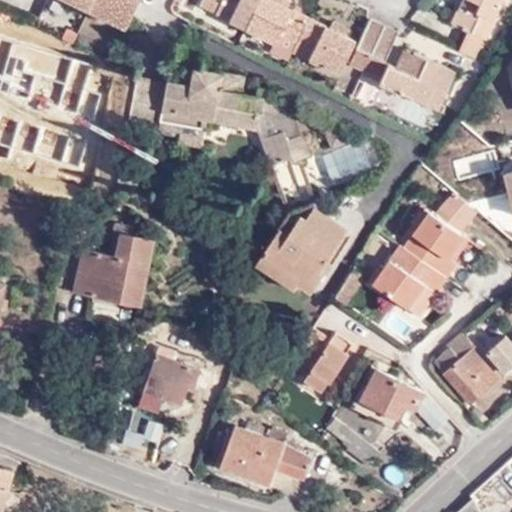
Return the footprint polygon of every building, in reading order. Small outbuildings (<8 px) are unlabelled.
[(67,0),(128,28),(141,0),(67,0)] [(223,2),(219,0),(202,0),(200,5),(217,12),(223,2)] [(346,72),(351,60),(360,42),(363,36),(314,12),(312,15),(292,4),(293,0),(219,0),(223,2),(217,12),(280,41),(283,33),(300,42),(301,39),(318,48),(314,57),(346,72)] [(458,0),(449,20),(472,32),(480,16),(493,23),(504,0),(458,0)] [(480,16),(472,32),(486,38),(493,23),(480,16)] [(364,43),(391,56),(402,31),(376,18),(364,43)] [(485,43),(467,35),(459,51),(477,59),(485,43)] [(297,49),(314,57),(318,48),(301,39),(300,42),(297,49)] [(351,60),(388,77),(396,62),(390,60),(391,56),(364,43),(360,42),(351,60)] [(409,68),(418,50),(410,47),(401,64),(409,68)] [(396,62),(388,77),(386,83),(441,108),(450,87),(452,88),(460,70),(418,50),(409,68),(401,64),(396,62)] [(112,63),(103,60),(100,78),(109,81),(112,63)] [(112,63),(109,81),(100,133),(124,138),(128,117),(135,76),(135,74),(112,63)] [(185,65),(181,83),(192,85),(196,68),(185,65)] [(168,83),(159,124),(158,127),(179,132),(181,125),(203,130),(206,118),(260,129),(273,164),(294,158),(295,161),(312,155),(305,135),(292,139),(288,130),(284,131),(280,121),(284,112),(286,112),(289,94),(258,87),(256,97),(240,93),(244,74),(222,70),(222,73),(196,68),(192,85),(181,83),(169,80),(168,83)] [(135,76),(128,117),(159,124),(168,83),(135,76)] [(49,145),(45,158),(83,168),(98,114),(21,93),(10,135),(49,145)] [(363,137),(348,120),(346,119),(334,113),(324,117),(335,147),(363,137)] [(181,125),(179,132),(178,141),(199,146),(203,130),(181,125)] [(7,147),(45,158),(49,145),(10,135),(7,147)] [(435,211),(462,231),(477,209),(450,191),(435,211)] [(323,273),(340,247),(349,234),(313,211),(307,223),(301,220),(289,239),(281,234),(258,270),(294,293),(298,287),(313,297),(327,276),(323,273)] [(455,259),(471,237),(462,231),(435,211),(410,247),(407,245),(378,286),(414,311),(431,287),(436,291),(444,295),(465,266),(460,263),(455,259)] [(73,295),(91,298),(94,288),(121,294),(119,304),(139,307),(152,241),(121,234),(116,257),(82,251),(73,295)] [(475,241),(471,237),(455,259),(460,263),(475,241)] [(347,251),(340,247),(323,273),(327,276),(330,278),(347,251)] [(367,276),(357,269),(340,297),(349,303),(367,276)] [(420,314),(436,291),(431,287),(414,311),(420,314)] [(94,288),(91,298),(119,304),(121,294),(94,288)] [(319,329),(302,355),(300,358),(315,369),(309,379),(325,390),(331,380),(335,382),(353,356),(350,353),(356,343),(340,332),(334,339),(319,329)] [(506,380),(467,333),(455,345),(457,348),(440,364),(476,406),(479,403),(506,380)] [(510,374),(511,371),(511,337),(492,355),(510,374)] [(199,386),(204,370),(162,355),(145,407),(163,414),(169,399),(187,405),(195,384),(199,386)] [(315,369),(300,358),(293,368),(309,379),(315,369)] [(419,407),(427,391),(377,365),(354,407),(399,430),(414,404),(419,407)] [(472,410),(487,428),(495,421),(479,403),(476,406),(472,410)] [(339,434),(352,445),(361,435),(348,424),(339,434)] [(307,480),(313,460),(287,445),(237,431),(222,469),(272,488),(277,470),(307,480)] [(361,435),(352,445),(376,464),(384,454),(361,435)] [(0,508),(13,463),(0,459),(0,508)] [(484,511),(475,494),(464,504),(455,511),(484,511)]
